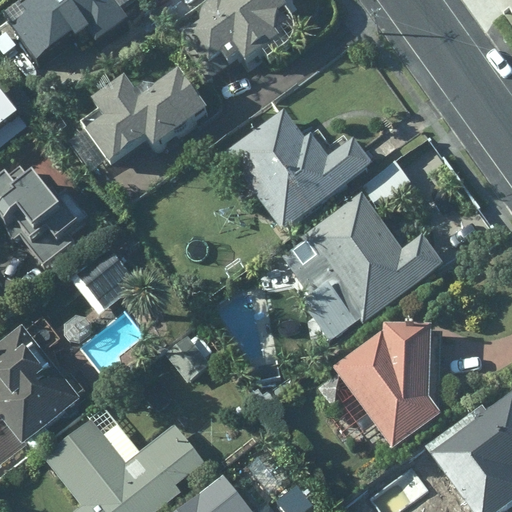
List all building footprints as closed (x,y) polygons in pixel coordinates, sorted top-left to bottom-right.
[(42,4),(24,17),(32,26),(16,38),(41,72),(54,62),(76,46),(81,53),(92,45),(99,54),(131,29),(123,19),(133,11),(125,0),(79,0),(70,8),(63,0),(43,0),(40,2),(42,4)] [(291,18),(278,0),(251,0),(249,1),(248,0),(242,0),(227,10),(222,5),(214,10),(207,16),(204,22),(203,29),(204,33),(186,45),(208,76),(224,65),(230,73),(242,65),(248,74),(264,62),(271,70),(290,57),(296,50),(299,42),(299,35),(296,27),(290,19),(291,18)] [(90,142),(113,174),(150,149),(157,159),(212,121),(181,80),(157,97),(146,96),(139,100),(128,86),(94,110),(107,128),(90,142)] [(0,122),(13,112),(0,96),(0,122)] [(355,148),(330,166),(313,142),(307,146),(286,117),(226,159),(285,240),(376,176),(355,148)] [(412,190),(397,170),(363,195),(378,215),(412,190)] [(23,174),(0,191),(0,226),(1,226),(9,236),(6,238),(15,250),(22,244),(45,274),(77,249),(72,242),(92,226),(69,197),(60,204),(57,200),(52,204),(41,191),(45,188),(39,180),(32,186),(23,174)] [(366,328),(446,270),(424,238),(405,252),(378,215),(363,195),(302,240),(366,328)] [(100,317),(141,286),(115,252),(73,284),(100,317)] [(0,468),(83,407),(27,330),(0,349),(0,468)] [(388,336),(337,373),(397,455),(445,419),(432,403),(432,330),(389,330),(388,336)] [(188,385),(211,368),(190,341),(168,358),(188,385)] [(511,403),(437,459),(476,511),(506,511),(511,508),(511,403)] [(161,511),(182,496),(178,491),(206,470),(174,429),(128,465),(93,422),(44,462),(83,511),(81,511),(161,511)] [(187,511),(250,511),(226,481),(187,511)]
